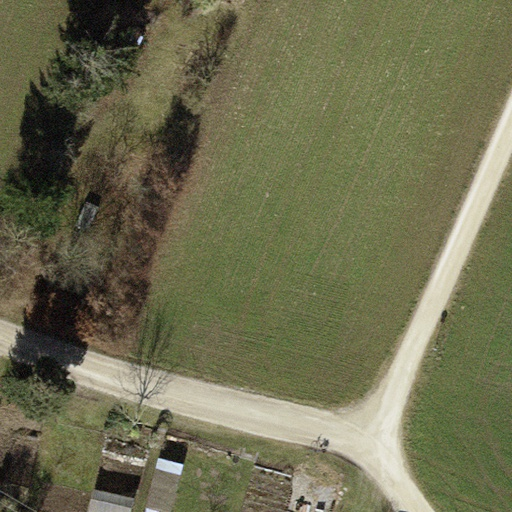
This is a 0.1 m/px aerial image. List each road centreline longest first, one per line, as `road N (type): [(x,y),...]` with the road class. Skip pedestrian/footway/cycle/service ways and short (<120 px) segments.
road 1 (track): [(415,511),(379,437),(511,135)]
road 2 (track): [(379,437),(284,428),(0,334)]
